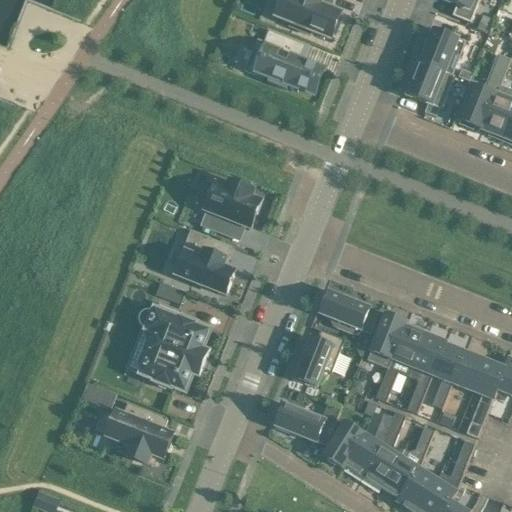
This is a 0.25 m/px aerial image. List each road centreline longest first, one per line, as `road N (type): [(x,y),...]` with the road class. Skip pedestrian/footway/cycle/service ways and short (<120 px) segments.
road 1 (residential): [(300,239),(192,511)]
road 2 (residential): [(511,321),(300,239)]
road 3 (residential): [(511,178),(350,113)]
road 4 (residential): [(350,113),(300,239)]
road 5 (residential): [(395,0),(350,113)]
